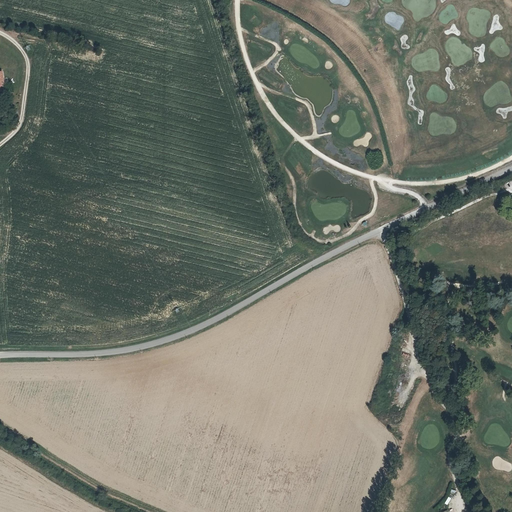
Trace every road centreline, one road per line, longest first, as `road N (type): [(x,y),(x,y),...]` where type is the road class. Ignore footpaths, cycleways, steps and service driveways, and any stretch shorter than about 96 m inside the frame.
road 1 (unclassified): [(0,359),(104,354),(175,338),(382,231)]
road 2 (unclassified): [(464,511),(449,458),(454,414),(424,364),(382,231)]
road 3 (unclassified): [(382,231),(511,170)]
